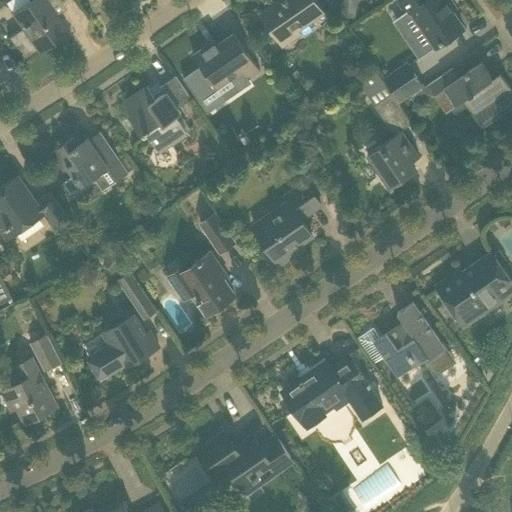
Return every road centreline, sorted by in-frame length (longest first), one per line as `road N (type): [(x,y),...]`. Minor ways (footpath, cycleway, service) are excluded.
road 1 (residential): [(511,165),(165,402),(0,490)]
road 2 (residential): [(0,129),(188,0)]
road 3 (unclassified): [(447,511),(511,409)]
